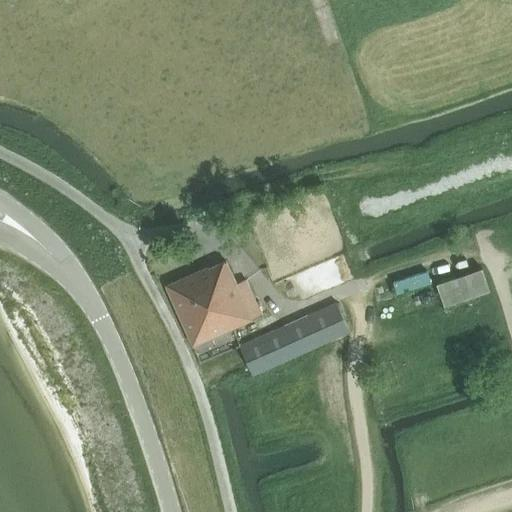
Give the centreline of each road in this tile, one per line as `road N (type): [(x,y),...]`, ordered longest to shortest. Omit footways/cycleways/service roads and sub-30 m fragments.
road 1 (tertiary): [(49,251),(111,339),(173,511)]
road 2 (track): [(363,285),(354,381),(369,474),(366,511)]
road 3 (track): [(490,256),(388,273),(363,285)]
